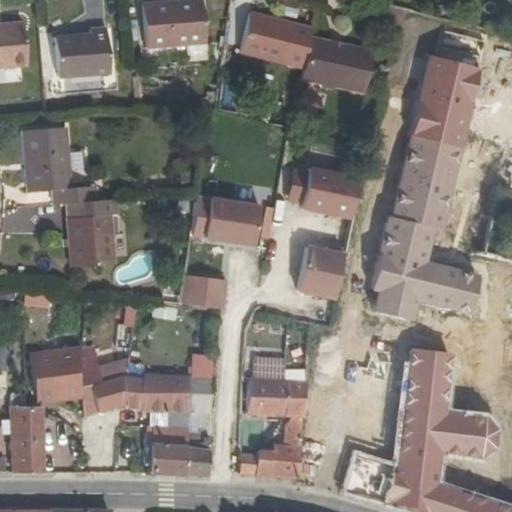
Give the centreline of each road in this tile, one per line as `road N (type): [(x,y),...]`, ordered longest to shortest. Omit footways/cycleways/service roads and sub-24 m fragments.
road 1 (primary): [(124,495),(259,499),(325,511)]
road 2 (primary): [(0,495),(124,495)]
